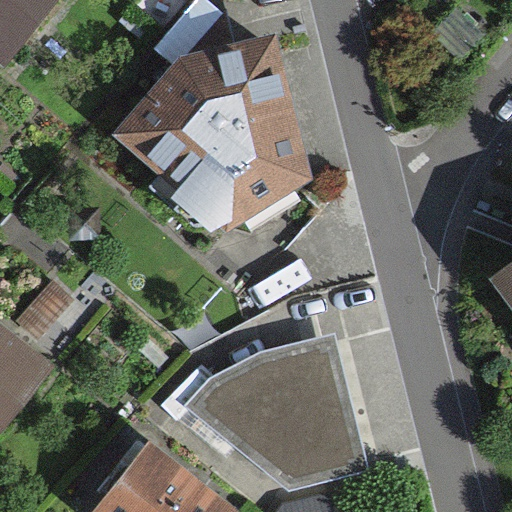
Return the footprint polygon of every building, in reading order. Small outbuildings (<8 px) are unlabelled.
[(0,0),(0,73),(3,76),(66,0),(0,0)] [(266,36),(174,57),(110,130),(217,222),(294,174),(266,36)] [(511,277),(497,289),(511,309),(511,277)] [(0,419),(44,366),(0,330),(0,419)] [(190,403),(288,487),(363,468),(330,338),(266,354),(214,377),(190,403)] [(103,511),(223,511),(225,510),(151,452),(103,511)]
